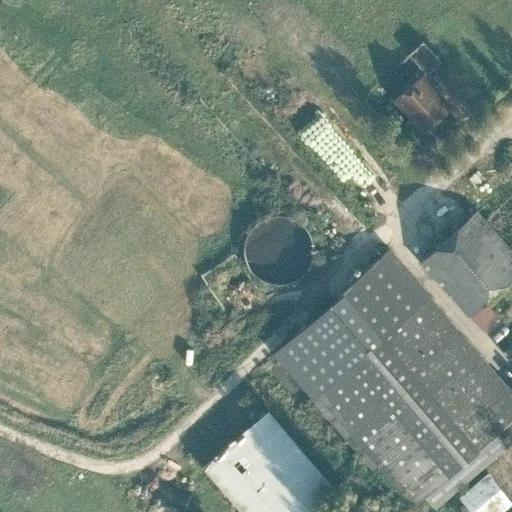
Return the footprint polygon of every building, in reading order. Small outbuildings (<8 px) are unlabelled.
[(421,43),(408,55),(424,73),(438,61),(421,43)] [(450,105),(421,76),(393,103),(422,132),(450,105)] [(310,229),(299,219),(286,213),(271,214),(258,221),(248,234),(245,250),(250,266),(261,277),(277,283),(293,280),(307,270),(314,258),(315,243),(310,229)] [(511,256),(474,214),(426,256),(471,307),(511,271),(511,256)] [(511,416),(511,390),(393,251),(277,349),(409,504),(511,416)] [(318,511),(340,493),(267,409),(200,466),(239,511),(318,511)]
